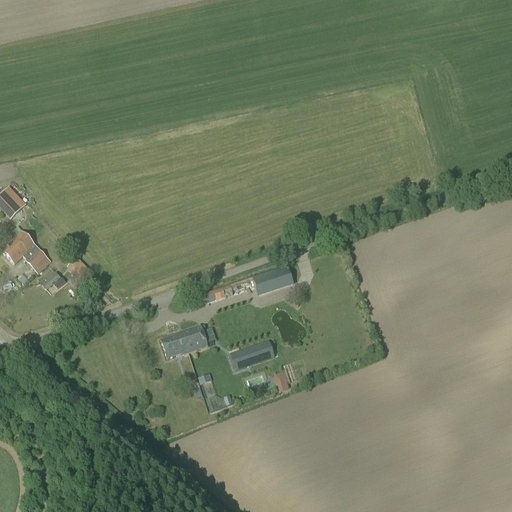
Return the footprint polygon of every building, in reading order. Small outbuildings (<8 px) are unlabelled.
[(0,211),(10,222),(26,207),(8,189),(0,196),(0,211)] [(51,264),(35,247),(21,234),(1,253),(14,267),(22,259),(25,262),(24,263),(38,276),(51,264)] [(76,260),(67,270),(78,282),(88,272),(76,260)] [(256,276),(261,296),(295,287),(291,271),(288,271),(287,268),(256,276)] [(236,294),(256,287),(254,280),(233,287),(236,294)] [(62,282),(56,286),(60,292),(66,287),(62,282)] [(15,292),(15,284),(5,284),(5,292),(15,292)] [(76,293),(82,299),(90,291),(85,286),(82,289),(81,289),(76,293)] [(229,287),(221,289),(225,300),(233,297),(229,287)] [(249,291),(251,299),(259,297),(257,289),(249,291)] [(202,296),(197,297),(201,308),(205,306),(202,296)] [(219,308),(228,346),(249,341),(241,303),(219,308)] [(181,358),(208,349),(200,326),(174,336),(174,338),(160,343),(167,361),(180,356),(181,358)] [(235,373),(274,360),(265,336),(253,340),(256,346),(229,355),(235,373)] [(249,384),(256,382),(253,374),(246,377),(249,384)] [(201,387),(211,383),(209,376),(198,380),(201,387)] [(196,400),(202,398),(199,390),(193,392),(196,400)] [(226,408),(232,406),(229,398),(223,400),(226,408)]
